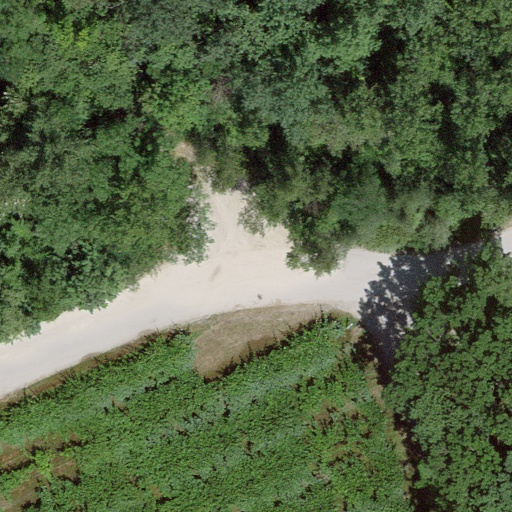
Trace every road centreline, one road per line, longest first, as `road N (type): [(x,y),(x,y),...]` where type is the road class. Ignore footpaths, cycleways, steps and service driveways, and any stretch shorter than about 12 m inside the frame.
road 1 (track): [(0,368),(167,293),(232,275),(347,278),(511,243)]
road 2 (track): [(0,59),(37,85),(171,145),(210,192),(232,275)]
